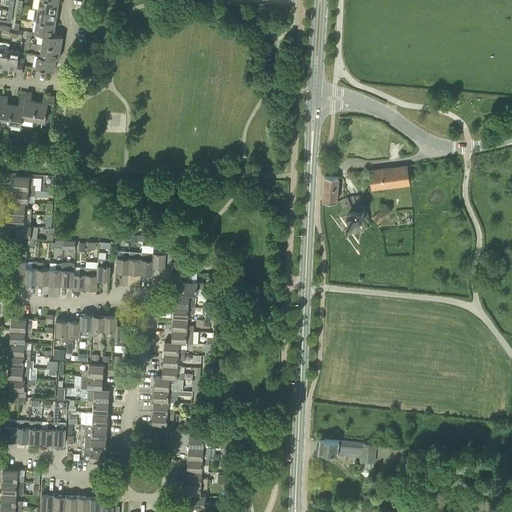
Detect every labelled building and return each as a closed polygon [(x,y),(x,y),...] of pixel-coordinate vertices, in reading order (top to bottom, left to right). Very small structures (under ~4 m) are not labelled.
[(34,10),(57,13),(59,2),(48,0),(33,0),(32,9),(34,10)] [(37,21),(55,24),(57,13),(34,10),(33,20),(37,21)] [(46,33),(54,34),(55,24),(37,21),(35,32),(44,34),(46,34),(46,33)] [(42,45),(61,48),(62,36),(54,35),(54,34),(46,33),(46,34),(44,34),(42,45)] [(0,67),(6,68),(9,49),(10,43),(0,41),(0,67)] [(37,56),(56,59),(59,59),(61,48),(42,45),(40,56),(38,55),(37,56)] [(17,70),(19,61),(20,51),(9,49),(6,68),(17,70)] [(36,67),(54,70),(56,59),(37,56),(36,67)] [(24,61),(19,61),(17,70),(16,74),(22,75),(24,61)] [(22,125),(23,118),(24,114),(23,114),(26,92),(21,91),(19,105),(13,104),(10,123),(22,125)] [(23,118),(34,120),(37,101),(31,100),(32,93),(26,92),(23,114),(24,114),(23,118)] [(37,101),(34,120),(46,122),(48,106),(54,107),(56,96),(44,95),(43,102),(37,101)] [(0,113),(0,121),(10,123),(13,104),(7,104),(9,96),(3,96),(0,113)] [(372,189),(410,185),(408,165),(369,170),(372,189)] [(14,189),(35,190),(36,185),(29,184),(30,177),(15,176),(14,189)] [(323,201),(336,202),(338,177),(325,176),(323,201)] [(13,200),(26,202),(28,202),(29,195),(35,195),(35,190),(14,189),(13,200)] [(369,221),(369,218),(368,214),(367,211),(365,208),(363,207),(360,205),(362,199),(358,197),(356,196),(354,196),(349,197),(344,198),(339,200),(342,209),(340,212),(339,216),(338,218),(339,223),(340,225),(343,229),(346,231),(347,232),(351,233),(353,233),(355,233),(360,232),(361,231),(363,230),(367,227),(368,225),(369,221)] [(10,213),(31,214),(32,208),(25,208),(26,202),(13,200),(11,200),(10,213)] [(373,217),(379,223),(392,211),(386,204),(373,217)] [(21,225),(24,225),(24,219),(31,219),(31,214),(10,213),(9,225),(16,225),(21,226),(21,225)] [(16,225),(16,237),(37,239),(37,233),(31,232),(31,225),(24,225),(21,225),(21,226),(16,225)] [(51,247),(63,248),(64,240),(56,239),(56,242),(51,242),(51,247)] [(63,248),(75,249),(76,240),(64,239),(64,240),(63,248)] [(153,267),(155,245),(154,245),(153,252),(149,252),(148,258),(142,258),(141,273),(153,274),(153,267)] [(165,267),(165,265),(166,252),(159,252),(160,246),(155,245),(153,267),(165,267)] [(116,272),(128,272),(130,251),(124,251),(124,257),(117,256),(116,272)] [(128,272),(141,273),(142,258),(135,258),(135,251),(130,251),(128,272)] [(26,270),(26,267),(27,260),(20,260),(20,253),(14,253),(13,274),(25,275),(25,270),(26,270)] [(98,279),(110,280),(111,259),(105,258),(105,265),(98,264),(97,274),(97,277),(98,277),(98,279)] [(24,282),(37,283),(38,262),(33,261),(32,268),(26,267),(26,270),(25,270),(25,275),(24,282)] [(37,283),(49,283),(49,269),(43,268),(43,262),(38,262),(37,283)] [(49,283),(61,284),(62,263),(57,263),(56,269),(49,269),(49,283)] [(61,284),(72,285),(73,281),(74,281),(74,272),(74,270),(67,270),(68,263),(62,263),(61,284)] [(72,287),(85,288),(86,267),(81,267),(80,273),(74,272),(74,281),(73,281),(72,285),(72,287)] [(97,289),(98,279),(98,277),(97,277),(97,274),(91,273),(92,267),(86,267),(85,288),(97,289)] [(190,294),(189,295),(197,295),(197,288),(204,289),(204,283),(183,281),(182,293),(190,294)] [(174,306),(195,307),(195,301),(189,301),(189,295),(190,294),(182,293),(175,293),(174,306)] [(173,318),(188,318),(188,312),(195,312),(195,307),(174,306),(173,318)] [(86,335),(92,336),(93,314),(80,313),(80,321),(80,326),(81,326),(81,329),(87,329),(86,335)] [(97,330),(104,330),(105,315),(93,314),(92,336),(97,336),(97,330)] [(110,337),(115,337),(116,316),(105,315),(104,330),(111,330),(110,337)] [(122,345),(123,345),(128,345),(129,324),(122,323),(123,316),(116,316),(115,337),(115,338),(122,338),(122,345)] [(32,331),(32,325),(33,319),(27,318),(12,317),(11,330),(32,331)] [(172,330),(194,331),(194,325),(188,325),(188,318),(173,318),(172,330)] [(62,341),(67,341),(69,320),(56,319),(55,334),(62,335),(62,341)] [(69,320),(67,341),(73,342),(73,335),(80,336),(81,329),(81,326),(80,326),(80,321),(69,320)] [(10,342),(25,343),(25,336),(32,336),(32,331),(11,330),(10,342)] [(179,342),(187,343),(193,343),(194,331),(172,330),(172,341),(172,342),(179,342)] [(164,353),(185,355),(185,349),(179,348),(179,342),(172,342),(172,341),(165,340),(164,353)] [(9,354),(31,355),(31,349),(25,349),(25,343),(10,342),(9,354)] [(163,365),(178,366),(178,359),(185,360),(185,355),(164,353),(163,365)] [(9,365),(24,366),(24,360),(30,360),(31,355),(9,354),(9,365)] [(58,373),(59,360),(49,359),(49,372),(58,373)] [(82,375),(103,377),(104,364),(89,363),(89,370),(82,370),(82,375)] [(10,378),(32,380),(32,378),(29,378),(30,373),(23,373),(24,366),(9,365),(8,378),(10,378)] [(162,377),(170,378),(183,379),(184,373),(178,373),(178,366),(163,365),(162,376),(162,377)] [(99,388),(103,388),(103,377),(82,375),(82,380),(88,381),(87,388),(95,389),(99,389),(99,388)] [(154,389),(176,390),(176,384),(170,384),(170,378),(162,377),(162,376),(155,376),(154,389)] [(9,396),(14,396),(19,396),(24,397),(25,391),(25,384),(31,384),(32,380),(10,378),(9,396)] [(88,400),(109,401),(110,388),(103,388),(99,388),(99,389),(95,389),(94,394),(88,394),(88,400)] [(153,401),(168,402),(169,395),(175,395),(176,390),(154,389),(153,401)] [(93,412),(108,413),(109,401),(88,400),(87,405),(94,405),(93,412)] [(153,413),(174,414),(174,408),(168,408),(168,402),(153,401),(153,413)] [(86,424),(107,425),(108,413),(93,412),(93,419),(86,418),(86,424)] [(152,425),(167,426),(167,419),(174,419),(174,414),(153,413),(152,425)] [(4,440),(17,440),(18,419),(11,419),(5,418),(4,440)] [(17,440),(29,441),(30,420),(24,420),(18,419),(17,440)] [(29,441),(41,442),(41,427),(41,421),(35,420),(30,420),(29,441)] [(41,442),(53,443),(54,421),(48,421),(48,427),(41,427),(41,442)] [(53,443),(65,444),(66,429),(59,428),(59,422),(54,421),(53,443)] [(76,434),(76,422),(69,422),(69,443),(83,444),(83,434),(76,434)] [(92,436),(107,437),(107,425),(86,424),(86,429),(92,430),(92,436)] [(189,446),(204,447),(204,440),(210,441),(211,435),(189,434),(189,446)] [(84,448),(106,449),(107,437),(92,436),(91,443),(85,442),(84,448)] [(319,452),(338,454),(338,449),(352,450),(351,452),(361,453),(360,460),(375,462),(377,447),(363,445),(363,442),(340,439),(339,440),(320,438),(319,452)] [(209,454),(209,448),(204,447),(189,446),(188,458),(209,459),(209,454)] [(84,460),(90,460),(105,461),(106,449),(84,448),(84,460)] [(187,470),(202,471),(202,464),(209,465),(209,459),(188,458),(187,470)] [(3,481),(24,482),(24,476),(18,476),(18,469),(3,468),(3,481)] [(186,482),(208,484),(208,478),(202,477),(202,471),(187,470),(186,482)] [(2,493),(17,493),(17,487),(24,487),(24,482),(3,481),(2,493)] [(205,495),(201,494),(201,488),(207,489),(208,484),(186,482),(186,494),(191,495),(205,496),(205,495)] [(1,505),(22,506),(23,500),(16,500),(17,493),(2,493),(1,505)] [(47,511),(53,511),(54,494),(42,493),(41,508),(48,509),(47,511)] [(58,511),(59,509),(65,510),(66,495),(54,494),(53,511),(58,511)] [(71,511),(77,511),(78,496),(66,495),(65,510),(72,510),(71,511)] [(191,495),(190,507),(211,508),(211,502),(205,502),(205,496),(191,495)] [(82,511),(83,511),(89,511),(90,496),(78,496),(77,511),(82,511)] [(101,511),(102,505),(103,497),(90,496),(89,511),(96,511),(95,511),(101,511)] [(477,511),(489,511),(491,500),(479,498),(477,511)]
